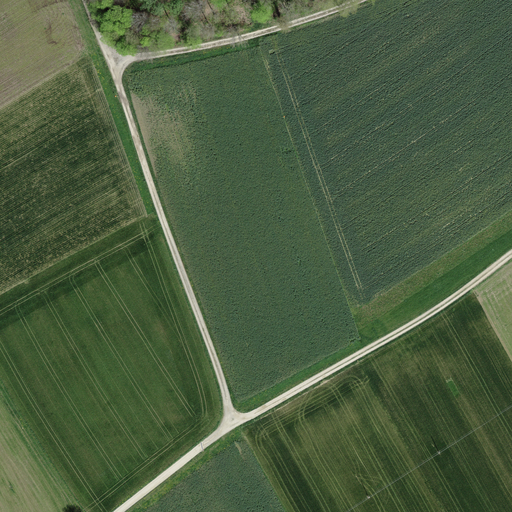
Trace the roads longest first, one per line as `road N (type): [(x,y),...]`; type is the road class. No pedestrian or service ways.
road 1 (track): [(113,68),(231,425)]
road 2 (track): [(231,425),(511,253)]
road 3 (track): [(113,68),(333,0)]
road 4 (track): [(0,380),(79,511)]
road 5 (track): [(231,425),(119,511)]
